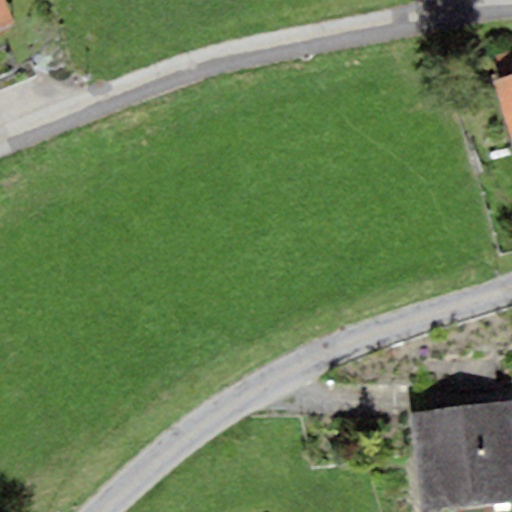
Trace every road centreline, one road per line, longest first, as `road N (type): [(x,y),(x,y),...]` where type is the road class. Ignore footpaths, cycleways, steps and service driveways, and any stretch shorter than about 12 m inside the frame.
road 1 (residential): [(511,1),(211,60),(0,139)]
road 2 (residential): [(511,287),(306,360),(200,427),(101,511)]
